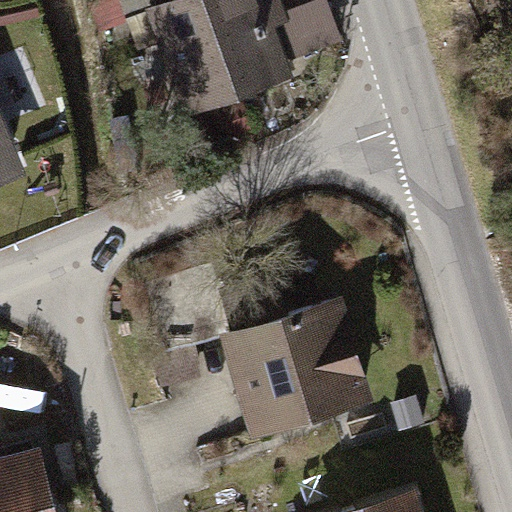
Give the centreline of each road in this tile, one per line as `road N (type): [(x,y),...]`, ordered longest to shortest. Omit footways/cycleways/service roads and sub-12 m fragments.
road 1 (residential): [(423,119),(60,248)]
road 2 (tertiary): [(511,419),(423,119)]
road 3 (residential): [(60,248),(140,511)]
road 4 (tertiary): [(423,119),(388,0)]
